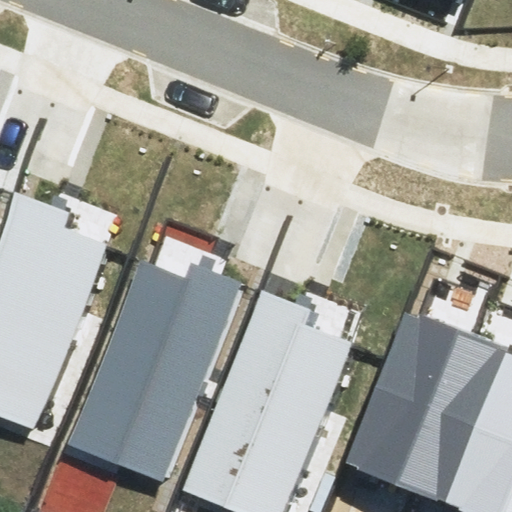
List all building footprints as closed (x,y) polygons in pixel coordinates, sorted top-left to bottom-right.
[(0,211),(13,178),(0,173),(0,211)] [(22,181),(0,238),(0,400),(50,419),(119,239),(71,221),(78,202),(22,181)] [(72,439),(177,478),(253,279),(197,258),(190,277),(142,258),(72,439)] [(273,283),(197,482),(276,511),(304,511),(370,341),(322,323),(329,304),(273,283)] [(511,511),(511,354),(408,314),(350,463),(477,511),(511,511)]
